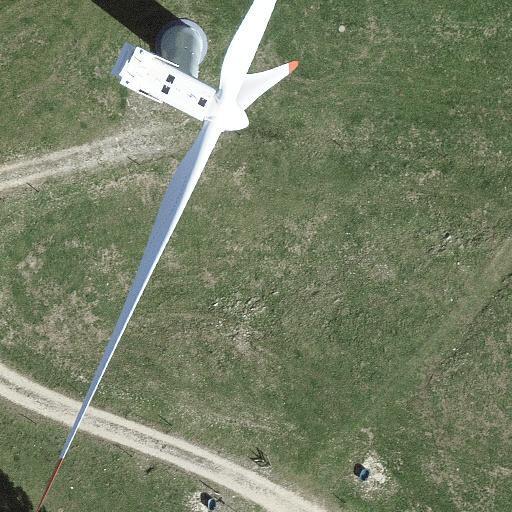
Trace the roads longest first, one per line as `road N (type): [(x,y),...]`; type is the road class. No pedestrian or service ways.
road 1 (track): [(252,487),(144,437),(0,386)]
road 2 (track): [(0,188),(150,141)]
